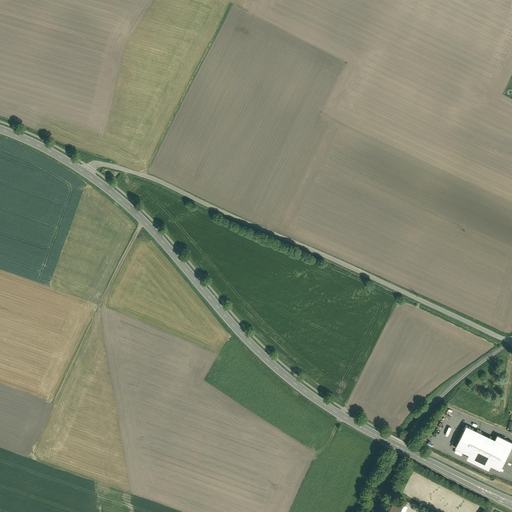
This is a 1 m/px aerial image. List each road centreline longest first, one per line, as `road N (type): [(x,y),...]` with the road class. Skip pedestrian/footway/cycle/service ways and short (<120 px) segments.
road 1 (secondary): [(511,502),(299,387),(121,199),(83,171)]
road 2 (residential): [(511,341),(156,181),(101,165),(83,171)]
road 3 (track): [(142,222),(55,399)]
